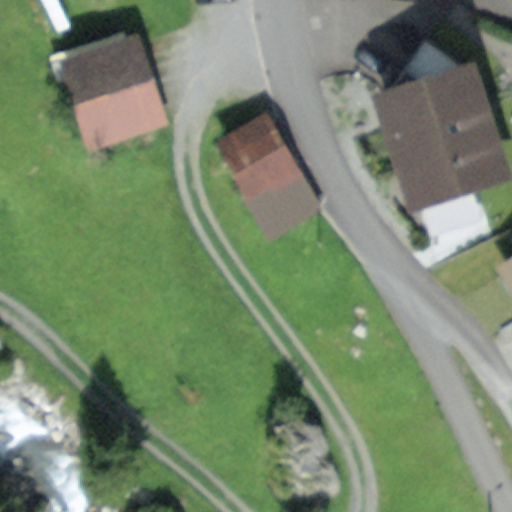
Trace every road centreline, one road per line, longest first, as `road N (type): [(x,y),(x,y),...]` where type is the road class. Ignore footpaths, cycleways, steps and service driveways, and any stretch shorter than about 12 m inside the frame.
road 1 (track): [(277,24),(199,110),(188,184),(204,226),(344,431),(360,470),(361,511)]
road 2 (residential): [(510,511),(409,307),(319,154),(294,92),(276,0)]
road 3 (track): [(233,511),(156,447),(49,327),(0,311)]
